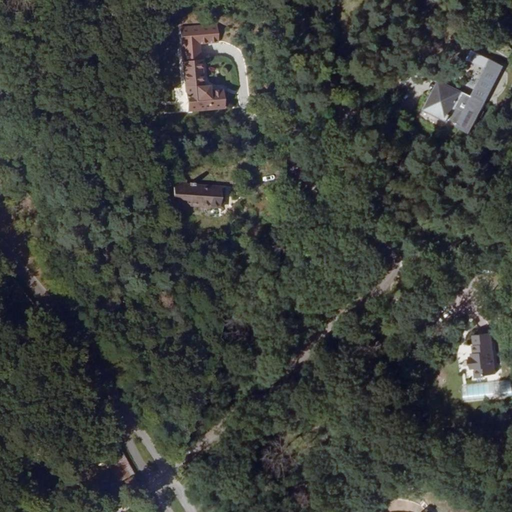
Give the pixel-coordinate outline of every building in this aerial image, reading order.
[(219,42),(217,24),(180,27),(186,111),(224,108),(222,90),(209,91),(208,86),(203,86),(200,44),(219,42)] [(504,66),(471,50),(467,60),(485,69),(472,97),(439,80),(424,110),(449,122),(451,119),(459,122),(457,126),(471,133),(504,66)] [(189,185),(173,184),(171,204),(182,205),(182,203),(199,205),(199,206),(220,208),(220,200),(222,200),(223,187),(211,186),(211,187),(195,186),(195,183),(189,183),(189,185)] [(490,329),(479,331),(479,335),(474,335),(475,346),(473,346),(474,353),(472,353),(472,356),(469,356),(471,370),(476,369),(476,371),(474,371),(475,378),(482,377),(482,376),(496,374),(490,329)] [(134,473),(125,455),(109,464),(120,481),(134,473)] [(138,485),(133,477),(124,482),(130,491),(138,485)]
